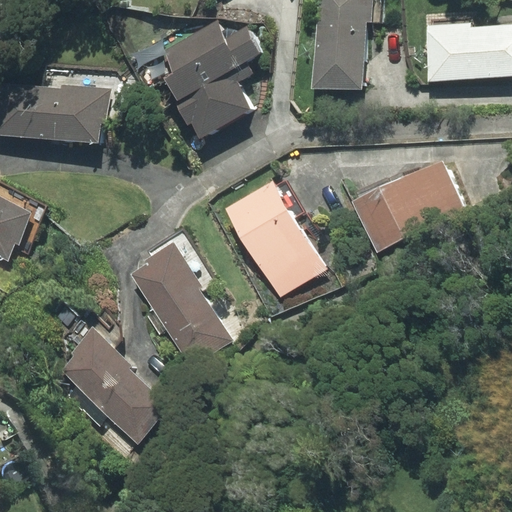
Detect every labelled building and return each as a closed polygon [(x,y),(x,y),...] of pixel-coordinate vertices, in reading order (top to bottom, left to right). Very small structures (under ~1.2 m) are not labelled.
[(361,87),(364,21),(383,22),(384,0),(319,0),(315,85),(361,87)] [(432,26),(429,26),(432,78),(511,73),(511,26),(471,28),(470,18),(432,20),(432,26)] [(172,74),(164,78),(188,124),(193,121),(200,135),(250,109),(236,81),(251,73),(246,61),(261,54),(246,26),(228,35),(220,22),(163,53),(172,74)] [(124,120),(128,89),(117,69),(44,62),(42,86),(0,82),(0,134),(114,144),(116,125),(124,120)] [(443,163),(354,202),(377,252),(465,213),(443,163)] [(273,180),(227,208),(281,297),(327,269),(295,216),(304,211),(286,180),(276,186),(273,180)] [(0,251),(6,254),(10,244),(27,252),(50,205),(0,181),(0,251)] [(132,274),(191,366),(231,340),(200,292),(215,283),(182,231),(150,251),(153,256),(145,261),(148,264),(132,274)] [(64,370),(78,388),(69,397),(101,426),(103,437),(126,458),(172,407),(129,369),(131,366),(93,328),(64,370)]
